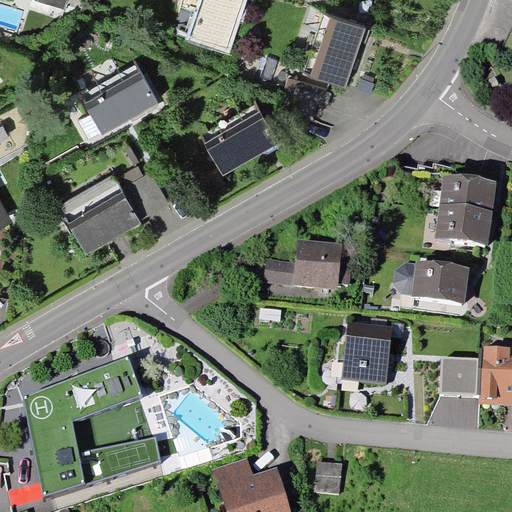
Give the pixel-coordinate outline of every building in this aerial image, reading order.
[(29,0),(61,11),(64,0),(29,0)] [(223,50),(238,0),(185,0),(175,34),(223,50)] [(365,28),(321,13),(303,71),(345,87),(365,28)] [(133,66),(75,96),(97,139),(155,108),(133,66)] [(323,91),(294,80),(283,110),(313,120),(323,91)] [(252,104),(196,135),(219,177),(274,146),(252,104)] [(152,172),(122,190),(139,219),(169,201),(152,172)] [(122,190),(113,175),(56,207),(85,256),(141,223),(139,219),(122,190)] [(495,191),(441,185),(438,214),(493,221),(495,191)] [(0,229),(14,221),(0,198),(0,229)] [(492,221),(438,215),(434,244),(489,251),(492,221)] [(342,251),(298,245),(295,266),(262,262),(259,287),(336,297),(342,251)] [(471,276),(411,268),(407,304),(467,311),(471,276)] [(390,330),(344,327),(339,388),(385,392),(390,330)] [(484,355),(425,353),(422,403),(482,405),(484,355)] [(511,355),(484,355),(482,405),(511,406),(511,355)] [(22,408),(45,507),(168,467),(158,442),(79,460),(71,430),(137,403),(125,371),(22,408)] [(284,511),(264,459),(211,477),(223,511),(284,511)] [(342,464),(317,463),(316,493),(342,493),(342,464)]
